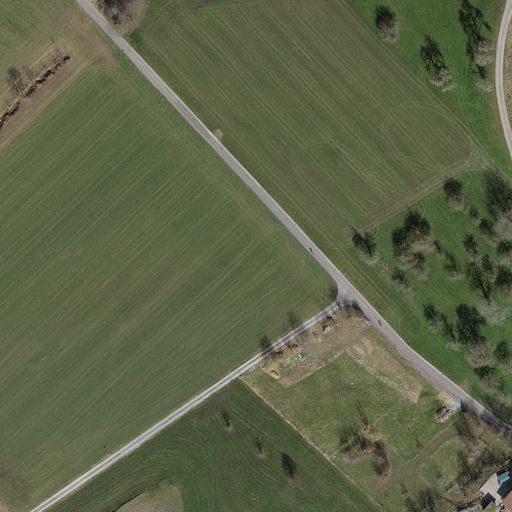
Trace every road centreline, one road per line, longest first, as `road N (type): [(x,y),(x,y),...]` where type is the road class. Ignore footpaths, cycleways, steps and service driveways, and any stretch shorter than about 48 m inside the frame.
road 1 (unclassified): [(80,0),(413,358),(511,432)]
road 2 (track): [(353,293),(36,511)]
road 3 (track): [(511,147),(499,89),(509,4)]
